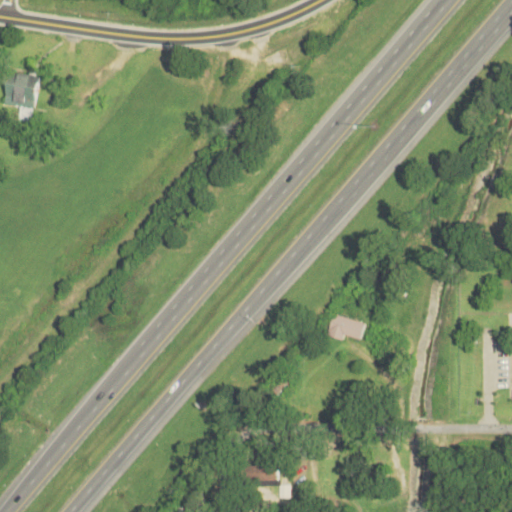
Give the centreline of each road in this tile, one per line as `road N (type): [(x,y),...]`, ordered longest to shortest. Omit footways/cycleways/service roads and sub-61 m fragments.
road 1 (motorway): [(448,0),(4,511)]
road 2 (motorway): [(65,511),(507,9)]
road 3 (secondary): [(317,0),(255,26),(173,38),(0,15)]
road 4 (residential): [(511,427),(258,425),(244,433)]
